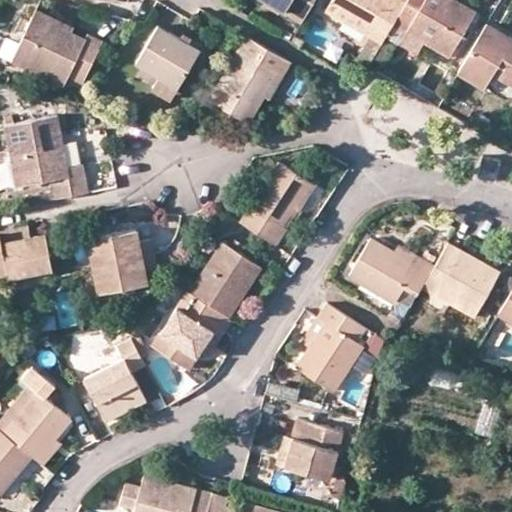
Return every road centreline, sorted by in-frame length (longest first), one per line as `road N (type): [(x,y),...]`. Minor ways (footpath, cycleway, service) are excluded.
road 1 (residential): [(57,511),(89,464),(215,398),(248,362),(375,173)]
road 2 (residential): [(341,132),(247,146),(158,182)]
road 3 (residential): [(375,173),(511,200)]
